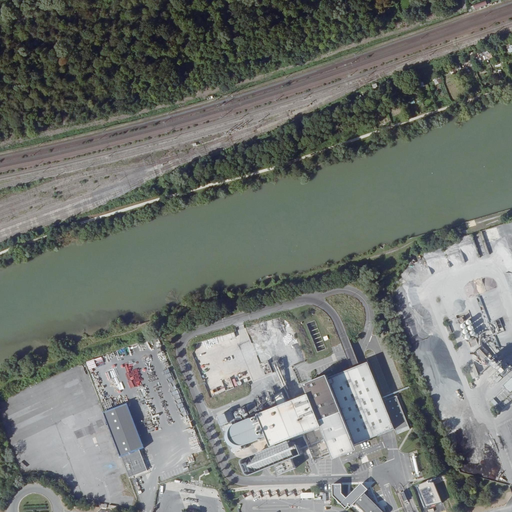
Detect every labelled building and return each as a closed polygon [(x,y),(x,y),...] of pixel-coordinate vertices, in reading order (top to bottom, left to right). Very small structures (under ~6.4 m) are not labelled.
[(489,322),(481,302),(479,303),(486,322),(489,322)] [(433,336),(412,345),(412,347),(421,370),(427,384),(427,382),(429,387),(435,385),(439,385),(440,388),(442,387),(445,393),(446,386),(449,386),(449,378),(450,379),(450,376),(453,376),(453,382),(456,380),(457,369),(443,335),(440,336),(433,336)] [(486,354),(489,352),(484,338),(480,339),(486,354)] [(476,339),(468,342),(470,348),(478,344),(476,339)] [(482,364),(477,350),(474,351),(473,352),(478,366),(482,364)] [(395,429),(369,362),(352,368),(330,377),(329,375),(306,384),(310,395),(261,415),(268,433),(273,446),(305,434),(315,461),(333,454),(336,460),(359,451),(356,444),(394,430),(395,429)] [(505,362),(490,376),(494,380),(509,366),(505,362)] [(491,371),(486,366),(480,372),(482,374),(485,372),(488,374),(491,371)] [(511,375),(503,385),(510,392),(511,390),(511,375)] [(276,404),(283,401),(279,394),(272,398),(276,404)] [(219,427),(226,424),(223,415),(215,418),(219,427)] [(268,433),(261,416),(253,419),(252,418),(227,428),(225,429),(223,431),(222,432),(221,433),(221,435),(220,437),(220,439),(220,440),(221,443),(222,445),(223,446),(225,448),(228,449),(230,450),(232,450),(234,449),(261,438),(260,437),(268,433)] [(106,429),(81,438),(85,450),(110,442),(106,429)] [(200,438),(191,441),(197,454),(205,451),(200,438)] [(197,454),(191,441),(168,449),(169,453),(166,454),(165,451),(159,453),(160,457),(157,458),(160,466),(163,464),(164,467),(171,464),(169,461),(172,460),(174,463),(197,454)] [(296,458),(289,442),(243,461),(242,462),(241,462),(241,464),(241,465),(245,475),(246,476),(247,476),(248,477),(249,476),(270,468),(273,477),(289,471),(285,462),(296,458)] [(120,471),(112,447),(99,451),(107,475),(120,471)] [(94,477),(102,474),(99,464),(91,467),(94,477)] [(126,489),(121,474),(106,479),(108,483),(118,480),(121,487),(113,489),(114,493),(126,489)] [(363,488),(357,496),(375,511),(384,511),(387,510),(387,509),(387,508),(386,508),(385,507),(363,488)]
